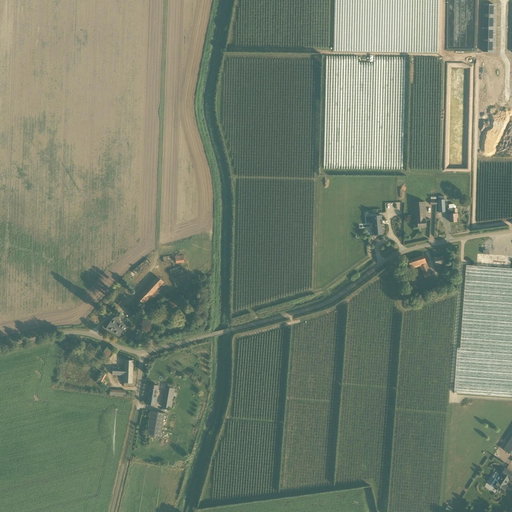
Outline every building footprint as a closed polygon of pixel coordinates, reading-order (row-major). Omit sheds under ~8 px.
[(481,4),(479,52),(489,53),(491,4),(481,4)] [(335,16),(334,51),(354,51),(354,46),(349,46),(349,41),(349,34),(352,34),(352,32),(349,32),(349,31),(352,31),(352,28),(349,28),(349,26),(344,26),(344,16),(335,16)] [(487,105),(486,153),(496,154),(497,105),(487,105)] [(424,202),(414,203),(415,221),(417,221),(417,228),(426,227),(424,202)] [(457,218),(457,209),(449,209),(449,214),(450,222),(456,222),(456,218),(457,218)] [(366,216),(370,235),(381,233),(377,214),(366,216)] [(431,276),(425,260),(423,255),(408,261),(409,265),(411,270),(420,266),(423,275),(425,278),(431,276)] [(436,269),(441,269),(440,264),(443,264),(442,257),(434,258),(436,269)] [(130,279),(151,263),(147,259),(127,276),(130,279)] [(511,268),(476,266),(466,265),(460,348),(457,348),(454,393),(511,397),(511,268)] [(183,273),(182,271),(180,266),(170,270),(172,277),(183,273)] [(176,288),(181,286),(191,282),(187,273),(173,279),(176,288)] [(410,284),(421,279),(419,273),(408,278),(410,284)] [(151,301),(167,285),(157,276),(137,298),(143,304),(148,299),(151,301)] [(159,304),(162,309),(169,306),(167,300),(159,304)] [(119,319),(115,317),(115,318),(114,317),(113,319),(112,319),(106,329),(118,336),(125,326),(118,322),(119,319)] [(102,354),(109,359),(115,352),(108,346),(102,354)] [(132,387),(133,360),(125,360),(124,368),(113,367),(112,375),(121,376),(121,377),(123,378),(123,386),(132,387)] [(155,406),(158,386),(150,384),(146,404),(155,406)] [(175,389),(172,388),(167,388),(166,387),(163,407),(171,409),(175,389)] [(151,411),(147,435),(160,437),(164,414),(151,411)] [(511,433),(503,450),(511,455),(511,433)] [(495,489),(504,494),(509,486),(507,485),(510,480),(511,477),(511,472),(505,469),(502,475),(503,476),(500,481),(496,479),(492,486),(496,488),(495,489)]
